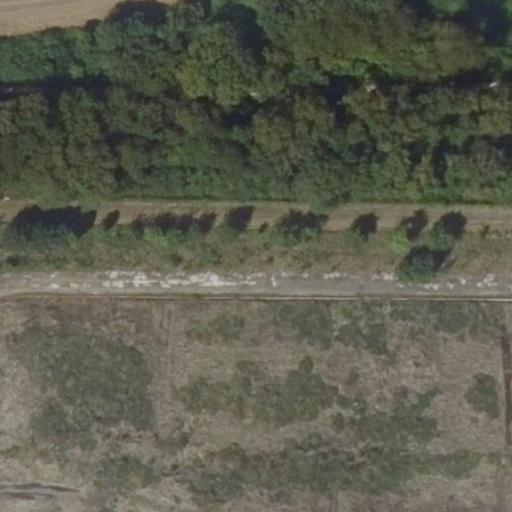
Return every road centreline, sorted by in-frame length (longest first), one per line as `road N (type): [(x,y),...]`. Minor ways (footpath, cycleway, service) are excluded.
road 1 (track): [(511,214),(0,212)]
road 2 (track): [(0,289),(511,289)]
